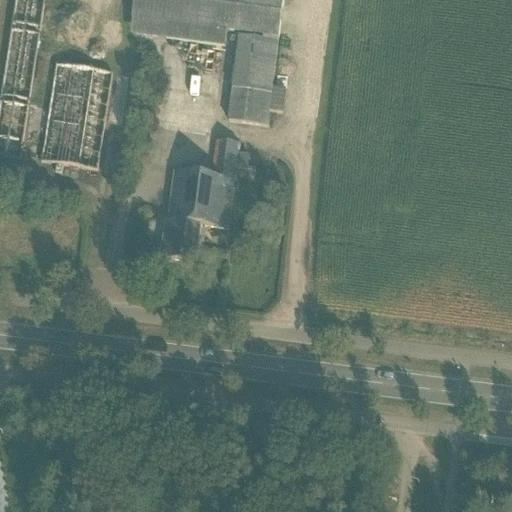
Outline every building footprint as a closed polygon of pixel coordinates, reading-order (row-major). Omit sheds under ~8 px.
[(0,158),(21,161),(24,142),(44,0),(15,0),(0,104),(0,158)] [(135,0),(133,23),(164,27),(162,41),(226,49),(227,35),(241,37),(232,104),(229,124),(268,129),(270,114),(283,116),(286,96),(287,91),(273,90),(285,0),(135,0)] [(55,175),(62,176),(63,168),(98,173),(101,153),(112,76),(55,67),(44,145),(41,165),(57,167),(55,175)] [(171,263),(196,266),(201,229),(228,232),(239,146),(216,143),(212,180),(175,175),(168,223),(166,223),(164,234),(165,234),(162,254),(172,255),(171,263)] [(239,155),(237,176),(253,178),(254,170),(248,169),(248,168),(250,156),(239,155)]
